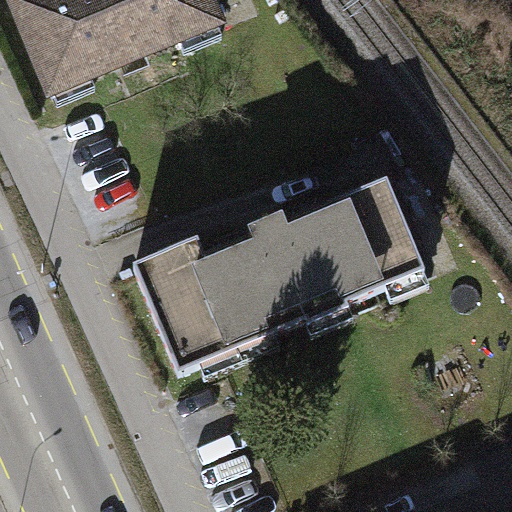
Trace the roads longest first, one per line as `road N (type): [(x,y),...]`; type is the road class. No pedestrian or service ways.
road 1 (residential): [(181,511),(0,103)]
road 2 (primary): [(81,511),(0,332)]
